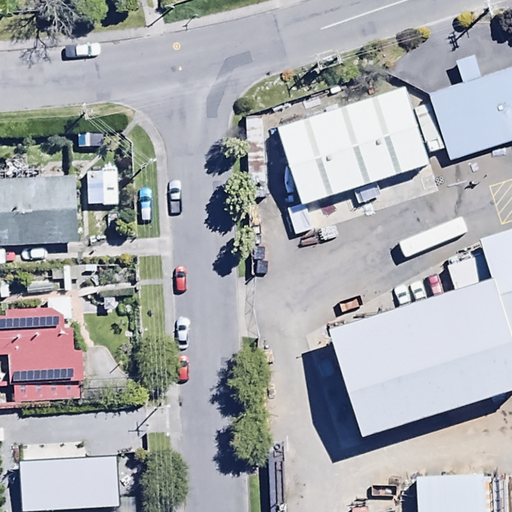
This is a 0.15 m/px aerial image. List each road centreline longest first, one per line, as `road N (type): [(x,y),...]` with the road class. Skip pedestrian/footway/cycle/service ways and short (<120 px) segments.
road 1 (residential): [(189,63),(212,511)]
road 2 (residential): [(189,63),(399,0)]
road 3 (residential): [(0,77),(189,63)]
